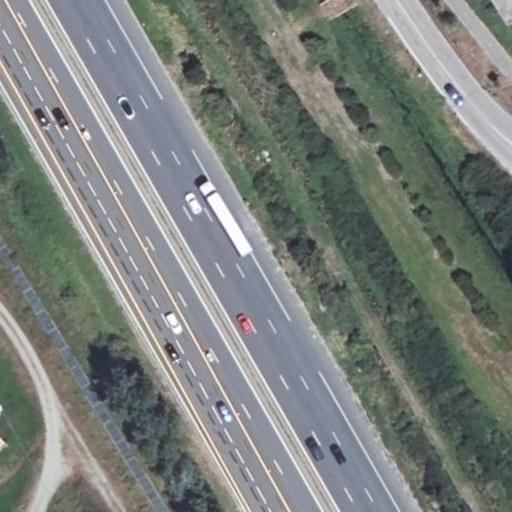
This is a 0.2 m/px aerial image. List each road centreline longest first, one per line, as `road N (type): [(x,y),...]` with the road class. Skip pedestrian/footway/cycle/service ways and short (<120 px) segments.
road 1 (motorway): [(370,511),(73,0)]
road 2 (motorway): [(0,0),(287,511)]
road 3 (track): [(0,319),(32,357),(54,435),(58,480),(41,511)]
road 4 (tertiary): [(385,0),(465,99)]
